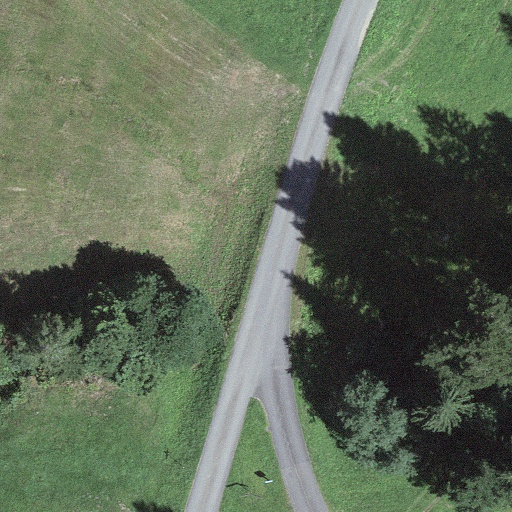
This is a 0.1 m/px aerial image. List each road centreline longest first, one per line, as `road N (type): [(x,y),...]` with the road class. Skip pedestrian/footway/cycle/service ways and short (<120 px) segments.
road 1 (unclassified): [(363,0),(261,312)]
road 2 (unclassified): [(261,312),(205,511)]
road 3 (unclassified): [(261,312),(313,511)]
